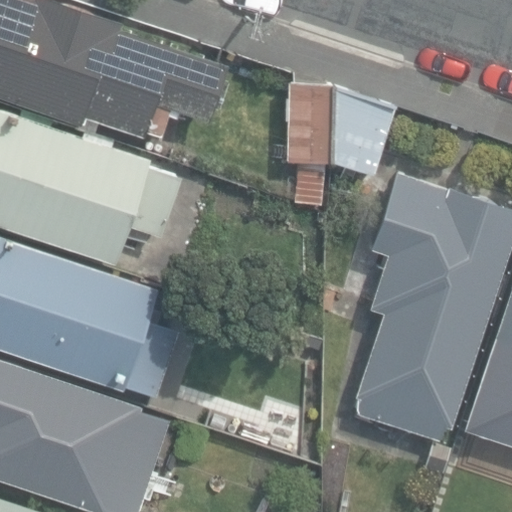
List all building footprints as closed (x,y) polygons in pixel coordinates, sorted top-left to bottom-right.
[(81,115),(151,137),(162,102),(209,117),(227,61),(120,26),(123,17),(69,0),(0,0),(0,94),(79,120),(81,115)] [(322,157),(333,82),(287,79),(285,158),(297,158),(296,201),(321,202),(322,157)] [(393,102),(333,82),(322,157),(330,158),(371,171),(393,102)] [(0,224),(112,261),(125,222),(159,234),(179,174),(147,163),(149,156),(0,106),(0,224)] [(353,409),(439,438),(444,424),(449,426),(511,234),(511,204),(445,182),(444,186),(394,170),(369,245),(385,251),(367,305),(382,310),(354,394),(357,395),(353,409)] [(123,381),(153,391),(175,326),(145,317),(156,283),(0,232),(0,344),(121,384),(123,381)] [(511,421),(510,429),(511,430),(511,276),(474,388),(511,400),(511,421)] [(103,507),(118,511),(135,511),(169,415),(0,355),(0,475),(102,511),(103,507)] [(57,511),(0,493),(0,511),(57,511)]
